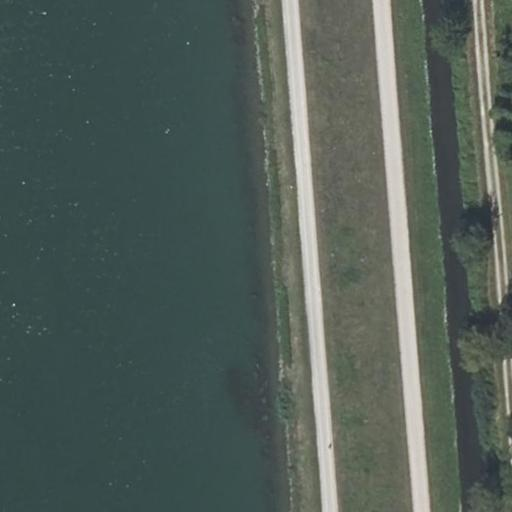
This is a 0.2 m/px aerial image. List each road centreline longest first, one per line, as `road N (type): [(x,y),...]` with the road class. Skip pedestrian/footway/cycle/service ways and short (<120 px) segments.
road 1 (track): [(379,0),(419,511)]
road 2 (track): [(328,511),(289,0)]
road 3 (track): [(475,0),(511,364)]
